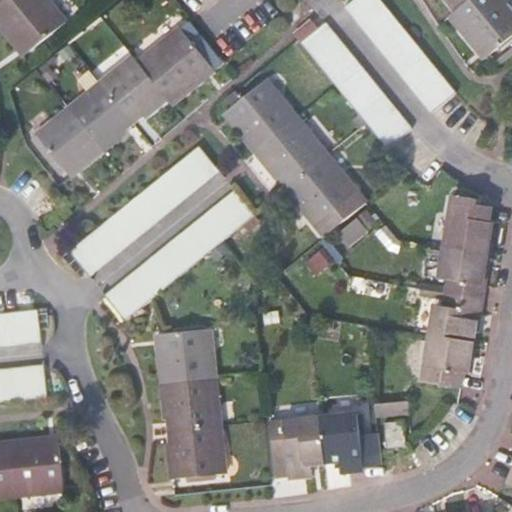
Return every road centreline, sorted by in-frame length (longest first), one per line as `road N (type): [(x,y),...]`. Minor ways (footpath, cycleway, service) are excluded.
road 1 (residential): [(310,511),(398,497),(436,480),(472,446),(488,423),(511,286)]
road 2 (residential): [(128,511),(72,355),(62,292),(19,264)]
road 3 (residential): [(511,188),(442,151),(314,0)]
